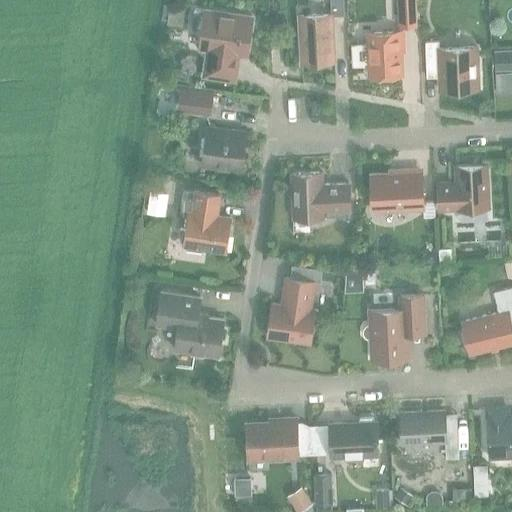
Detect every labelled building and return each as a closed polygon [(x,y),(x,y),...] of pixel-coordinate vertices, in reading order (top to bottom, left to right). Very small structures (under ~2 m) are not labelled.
[(299,15),(301,62),(334,60),(332,15),(344,14),(342,0),(330,0),(331,13),(299,15)] [(398,0),(399,25),(415,25),(414,0),(398,0)] [(204,10),(194,9),(191,27),(201,29),(199,49),(207,50),(203,75),(235,80),(238,54),(246,55),(252,16),(204,9),(204,10)] [(368,43),(353,44),(353,64),(369,63),(369,76),(401,74),(400,43),(402,43),(402,30),(367,32),(368,43)] [(511,39),(504,39),(503,63),(511,63),(511,39)] [(477,47),(439,48),(438,40),(425,41),(426,66),(438,66),(439,89),(478,87),(477,47)] [(224,103),(226,84),(191,82),(189,101),(224,103)] [(202,163),(241,168),(245,132),(206,127),(202,163)] [(459,208),(487,207),(485,164),(456,165),(457,184),(451,185),(451,183),(437,183),(439,207),(458,206),(459,208)] [(349,182),(323,183),(322,171),(291,173),(293,217),(324,216),(350,215),(350,209),(349,182)] [(371,173),(372,210),(423,207),(421,171),(371,173)] [(152,204),(176,209),(180,184),(156,180),(152,204)] [(196,190),(195,191),(184,190),(179,224),(186,225),(184,244),(187,245),(186,249),(201,251),(201,247),(225,250),(230,217),(216,215),(219,193),(196,190)] [(478,232),(489,232),(489,213),(477,213),(478,232)] [(314,309),(310,308),(314,280),(285,276),(283,296),(284,298),(284,304),(272,303),(267,336),(309,342),(314,309)] [(467,345),(470,353),(511,342),(511,324),(511,323),(511,322),(511,285),(494,290),(499,311),(462,320),(464,329),(461,331),(464,344),(467,345)] [(174,348),(218,354),(223,318),(198,314),(200,296),(161,291),(156,323),(178,326),(174,348)] [(370,338),(371,358),(408,356),(407,332),(425,331),(423,293),(399,295),(400,307),(369,309),(369,323),(365,325),(363,329),(363,334),(366,337),(370,338)] [(511,414),(508,414),(507,406),(486,407),(488,456),(511,455),(511,414)] [(456,413),(445,413),(444,409),(400,411),(402,443),(445,441),(445,458),(459,457),(456,413)] [(247,423),(248,457),(298,455),(296,417),(269,418),(269,422),(247,423)] [(345,422),(329,423),(330,455),(346,454),(346,458),(362,457),(362,453),(378,453),(377,421),(354,422),(354,427),(345,428),(345,422)] [(330,473),(314,474),(315,502),(332,501),(330,473)]
